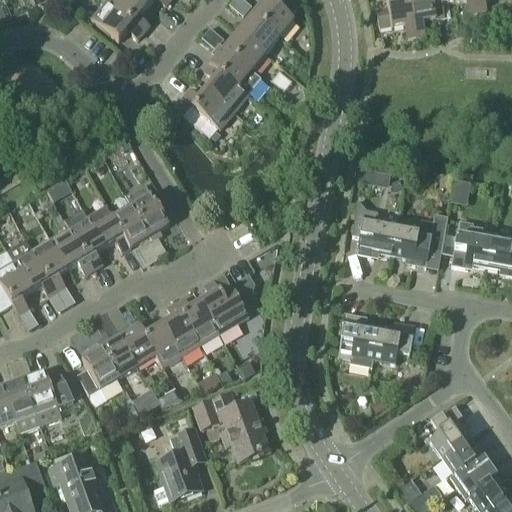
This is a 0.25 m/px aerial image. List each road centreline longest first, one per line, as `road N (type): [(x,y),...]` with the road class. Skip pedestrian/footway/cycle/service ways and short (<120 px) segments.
road 1 (tertiary): [(337,475),(299,418),(290,358),(348,62),(332,0)]
road 2 (residential): [(0,361),(204,258)]
road 3 (residential): [(204,258),(117,109)]
road 4 (residential): [(460,384),(337,475)]
road 5 (residential): [(117,109),(219,0)]
road 6 (residential): [(117,109),(99,79),(54,42),(0,43)]
